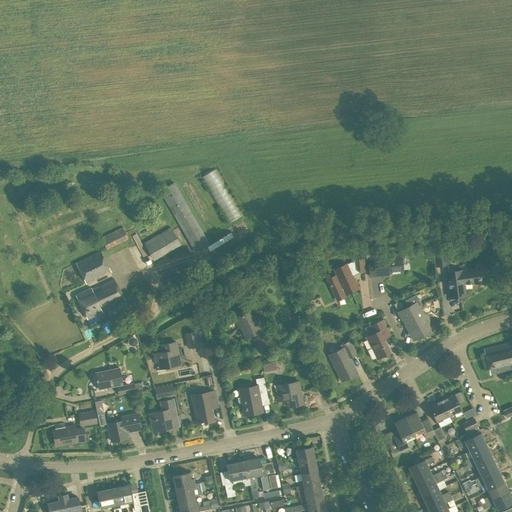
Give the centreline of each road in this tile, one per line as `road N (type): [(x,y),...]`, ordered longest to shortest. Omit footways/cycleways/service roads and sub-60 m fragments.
road 1 (track): [(511,220),(291,243),(94,346)]
road 2 (residential): [(22,464),(83,467),(231,442)]
road 3 (residential): [(94,346),(46,386),(22,464)]
